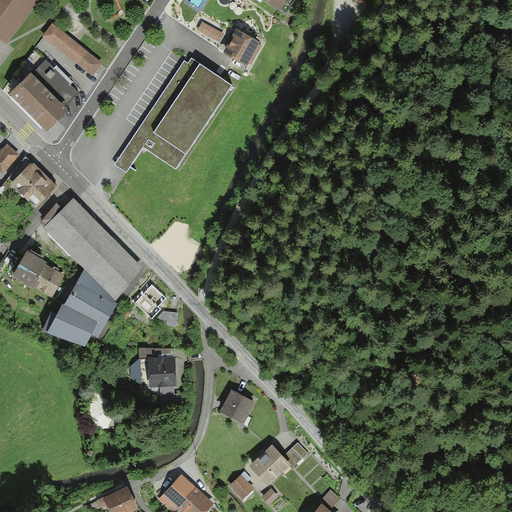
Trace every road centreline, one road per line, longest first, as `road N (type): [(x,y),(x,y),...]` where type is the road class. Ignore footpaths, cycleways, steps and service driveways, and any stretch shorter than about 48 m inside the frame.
road 1 (residential): [(386,0),(253,182),(199,307)]
road 2 (unclassified): [(199,307),(386,511)]
road 3 (residential): [(199,307),(209,385),(194,448),(134,482)]
road 4 (unclassified): [(54,160),(199,307)]
road 5 (residential): [(54,160),(161,0)]
